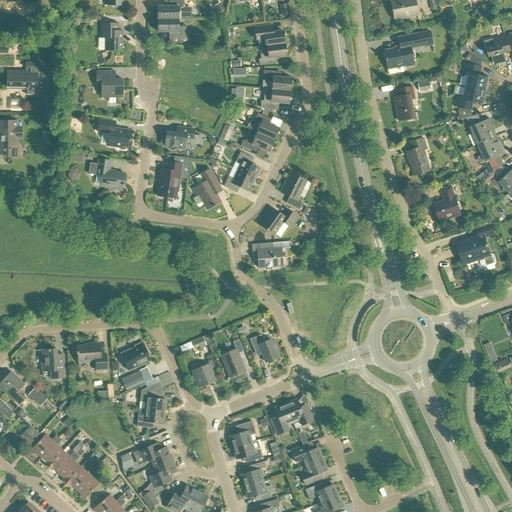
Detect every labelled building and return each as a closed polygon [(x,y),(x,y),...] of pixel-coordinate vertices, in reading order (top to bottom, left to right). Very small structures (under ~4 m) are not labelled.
[(414,0),(398,0),(390,2),(394,19),(404,17),(404,19),(418,16),(414,0)] [(157,7),(157,19),(178,20),(178,12),(184,12),(184,1),(171,1),(171,7),(157,7)] [(213,7),(218,14),(225,9),(220,2),(213,7)] [(490,10),(479,12),(481,21),(491,19),(490,10)] [(178,20),(157,19),(157,32),(171,32),(171,44),(187,44),(187,32),(185,32),(185,27),(178,27),(178,20)] [(118,31),(118,24),(101,24),(101,38),(105,38),(105,51),(121,51),(121,38),(123,38),(123,31),(118,31)] [(256,40),(258,39),(259,47),(266,46),(284,44),(283,31),(270,33),(269,26),(254,28),(255,35),(256,40)] [(433,45),(430,31),(397,38),(399,47),(393,48),(394,49),(384,51),(385,59),(384,59),(386,70),(405,66),(405,67),(414,66),(411,48),(419,47),(426,46),(427,46),(433,45)] [(509,52),(505,37),(493,40),(495,46),(488,48),(490,57),(493,56),(495,64),(506,61),(504,53),(509,52)] [(284,44),(266,46),(267,54),(260,55),(261,59),(258,60),(259,66),(274,64),(273,58),(286,56),(284,44)] [(40,63),(26,62),(26,72),(7,71),(6,90),(27,90),(27,95),(36,95),(36,87),(45,88),(45,68),(40,68),(40,63)] [(467,86),(486,91),(489,78),(479,75),(481,67),(465,63),(463,74),(469,76),(467,86)] [(263,81),(262,89),(264,89),(272,90),(290,91),(291,79),(278,78),(278,72),(264,71),(263,77),(265,77),(265,81),(263,81)] [(115,72),(96,72),(96,83),(101,83),(101,98),(123,98),(123,80),(115,80),(115,72)] [(431,89),(435,88),(434,81),(430,82),(429,82),(417,84),(419,92),(431,90),(431,89)] [(483,104),(486,91),(467,86),(464,97),(458,96),(455,107),(472,110),(474,102),(483,104)] [(410,100),(414,99),(412,87),(399,89),(400,97),(394,98),(398,121),(414,118),(410,100)] [(261,101),(260,108),(267,110),(275,111),(276,103),(288,104),(290,91),(272,90),(264,89),(264,90),(264,97),(263,101),(261,101)] [(10,106),(18,108),(20,99),(12,97),(10,106)] [(231,112),(228,118),(235,120),(237,115),(231,112)] [(245,128),(250,130),(273,140),(278,129),(267,124),(269,118),(258,113),(253,123),(251,122),(245,128)] [(471,128),(478,145),(498,136),(490,119),(471,128)] [(115,122),(99,120),(98,132),(109,133),(107,146),(115,147),(116,145),(129,147),(132,131),(114,129),(115,122)] [(0,121),(0,155),(6,155),(6,157),(18,157),(18,139),(22,138),(22,127),(17,127),(17,121),(0,121)] [(195,129),(180,127),(179,133),(166,132),(164,147),(185,149),(186,140),(193,141),(195,129)] [(250,130),(245,141),(243,140),(241,146),(254,152),(257,147),(268,152),(273,140),(250,130)] [(222,132),(219,139),(225,141),(228,142),(230,135),(227,134),(222,132)] [(491,175),(501,167),(496,157),(500,156),(505,153),(498,136),(478,145),(483,155),(480,157),(479,157),(478,159),(478,161),(479,162),(481,164),(483,164),(484,163),(486,162),(491,175)] [(426,150),(423,138),(409,142),(411,150),(405,152),(408,159),(409,159),(414,176),(429,171),(423,150),(426,150)] [(240,152),(232,169),(254,180),(257,176),(256,175),(259,168),(251,164),(253,158),(240,152)] [(88,174),(96,175),(102,176),(101,186),(114,188),(114,190),(122,191),(122,186),(123,186),(125,174),(112,173),(113,171),(109,171),(110,161),(98,159),(98,164),(90,163),(88,174)] [(182,165),(167,163),(166,170),(161,170),(157,196),(176,199),(177,191),(178,191),(182,165)] [(197,205),(202,202),(206,209),(212,206),(213,207),(221,202),(216,194),(222,191),(210,169),(200,175),(204,182),(192,189),(197,197),(193,199),(197,205)] [(254,180),(232,169),(223,187),(236,193),(239,187),(248,191),(251,184),(252,185),(254,180)] [(490,177),(486,169),(477,177),(483,182),(490,177)] [(509,193),(511,190),(511,171),(509,174),(505,169),(492,181),(498,188),(502,185),(509,193)] [(306,181),(290,173),(280,193),(289,197),(286,203),(299,210),(302,204),(297,201),(306,181)] [(455,198),(452,187),(442,190),(445,201),(435,204),(440,221),(462,215),(456,198),(455,198)] [(291,228),(298,218),(287,209),(282,216),(271,208),(267,215),(268,215),(265,219),(261,227),(273,235),(283,222),(291,228)] [(477,229),(480,237),(457,244),(464,265),(482,259),(485,266),(487,268),(495,265),(496,263),(494,255),(491,254),(490,254),(485,238),(496,234),(492,224),(477,229)] [(281,242),(252,245),(252,252),(257,251),(258,268),(266,268),(267,271),(272,270),(272,267),(282,266),(281,249),(290,249),(289,242),(281,242)] [(237,329),(239,335),(247,332),(244,326),(237,329)] [(264,342),(261,335),(249,340),(255,354),(261,351),(266,363),(278,358),(271,339),(264,342)] [(203,337),(190,342),(193,349),(206,345),(203,337)] [(243,351),(239,340),(233,343),(236,350),(221,356),(230,378),(245,372),(238,354),(243,351)] [(100,355),(99,343),(89,344),(90,345),(76,346),(77,352),(76,352),(76,354),(77,354),(78,368),(79,368),(78,363),(96,362),(96,370),(107,369),(106,354),(100,355)] [(121,354),(126,365),(128,371),(150,361),(146,351),(147,351),(143,343),(135,346),(135,347),(121,354)] [(57,355),(56,349),(42,350),(43,365),(41,365),(42,372),(51,371),(51,379),(65,378),(63,355),(57,355)] [(211,369),(215,367),(212,360),(208,362),(209,364),(192,371),(195,380),(194,380),(198,389),(216,381),(211,369)] [(126,391),(144,382),(139,371),(121,380),(126,391)] [(24,399),(17,392),(24,384),(11,372),(0,382),(0,388),(4,392),(4,391),(18,405),(24,399)] [(145,410),(164,412),(166,400),(161,399),(162,388),(159,382),(141,390),(139,402),(145,402),(145,410)] [(35,388),(28,395),(39,406),(46,399),(35,388)] [(63,400),(56,407),(60,410),(66,403),(63,400)] [(301,426),(311,422),(314,421),(307,404),(299,407),(296,400),(285,404),(293,423),(299,420),(301,426)] [(0,423),(2,422),(3,422),(12,412),(3,404),(0,401),(0,423)] [(274,409),(277,416),(269,419),(276,436),(288,431),(286,425),(293,423),(285,404),(274,409)] [(21,409),(17,413),(22,417),(26,413),(21,409)] [(164,412),(145,410),(139,409),(137,427),(152,429),(152,423),(163,424),(164,412)] [(72,421),(67,417),(60,424),(65,429),(72,421)] [(266,419),(260,421),(261,427),(268,425),(266,419)] [(229,436),(232,448),(251,442),(249,435),(255,434),(252,422),(237,426),(240,433),(229,436)] [(20,437),(30,445),(39,434),(30,426),(20,437)] [(68,429),(63,434),(67,438),(72,433),(68,429)] [(35,453),(40,458),(59,438),(56,435),(51,440),(45,435),(30,451),(34,455),(35,453)] [(141,436),(133,439),(135,445),(143,441),(141,436)] [(44,464),(48,468),(63,451),(57,445),(61,440),(59,438),(40,458),(46,462),(44,464)] [(80,442),(75,448),(78,451),(83,445),(80,442)] [(251,442),(232,448),(236,460),(253,455),(255,460),(262,458),(260,448),(254,450),(251,442)] [(153,467),(171,459),(166,447),(162,448),(161,445),(158,443),(156,444),(138,451),(143,463),(150,459),(153,467)] [(109,445),(106,448),(111,453),(114,449),(109,445)] [(285,445),(279,448),(281,454),(287,452),(285,445)] [(291,452),(294,458),(296,463),(301,460),(304,467),(322,459),(318,448),(309,451),(307,446),(291,452)] [(278,449),(271,451),(273,457),(280,455),(278,449)] [(53,469),(58,474),(76,454),(74,452),(69,457),(63,451),(48,468),(51,471),(53,469)] [(128,453),(120,457),(124,470),(134,465),(128,453)] [(62,480),(65,484),(81,467),(74,462),(79,457),(76,454),(58,474),(63,479),(62,480)] [(98,458),(92,464),(96,468),(102,462),(98,458)] [(171,459),(153,467),(157,474),(149,477),(154,488),(172,480),(169,474),(176,471),(171,459)] [(322,459),(304,467),(307,474),(301,476),(305,485),(319,480),(316,474),(327,470),(322,459)] [(240,475),(244,487),(263,481),(259,469),(265,468),(264,462),(249,466),(251,472),(240,475)] [(71,485),(76,490),(94,470),(91,468),(87,473),(81,467),(65,484),(69,487),(71,485)] [(104,475),(108,480),(115,473),(111,468),(104,475)] [(94,470),(76,490),(81,495),(80,497),(83,500),(99,484),(92,478),(97,473),(94,470)] [(263,481),(244,487),(247,498),(258,495),(259,500),(271,497),(270,493),(272,492),(270,486),(265,487),(263,481)] [(317,498),(319,504),(337,496),(333,485),(322,489),(320,484),(305,490),(310,501),(317,498)] [(123,490),(127,495),(132,490),(128,486),(123,490)] [(178,511),(182,507),(187,510),(197,492),(186,486),(181,496),(175,492),(167,508),(174,511),(178,511)] [(154,496),(150,491),(141,497),(145,502),(154,496)] [(197,492),(187,510),(191,511),(206,511),(208,509),(202,507),(207,497),(197,492)] [(97,511),(98,511),(97,511),(108,511),(123,499),(120,497),(115,501),(109,495),(92,509),(94,511),(97,511)] [(154,496),(145,502),(150,508),(158,502),(154,496)] [(337,496),(319,504),(321,510),(315,511),(332,511),(342,507),(337,496)] [(124,511),(120,507),(125,502),(123,499),(108,511),(124,511)] [(255,511),(278,511),(277,506),(279,505),(277,500),(261,504),(262,510),(255,511)] [(140,501),(135,506),(140,511),(144,506),(140,501)] [(39,511),(28,502),(25,505),(18,511),(39,511)]
